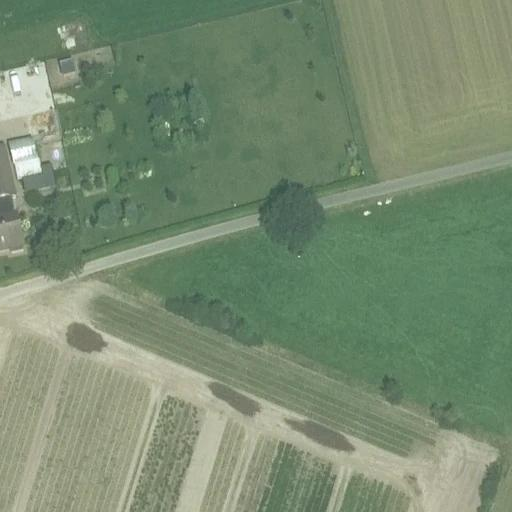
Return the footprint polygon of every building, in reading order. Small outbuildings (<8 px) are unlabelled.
[(41,64),(0,73),(0,100),(47,89),(41,64)] [(63,78),(75,75),(73,64),(61,67),(63,78)] [(33,141),(9,146),(13,168),(14,168),(18,182),(42,177),(39,161),(37,162),(33,141)] [(0,217),(15,214),(12,199),(16,198),(5,148),(0,148),(0,217)] [(0,253),(23,249),(15,214),(0,217),(0,253)]
